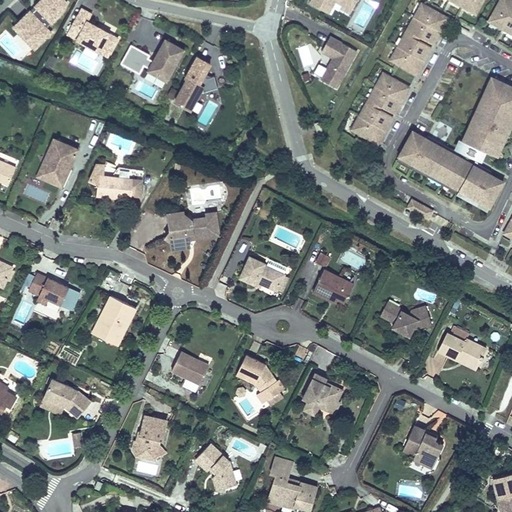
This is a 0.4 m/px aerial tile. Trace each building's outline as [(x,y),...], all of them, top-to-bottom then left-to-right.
[(67,3),(63,0),(41,0),(35,6),(37,8),(32,13),(30,11),(19,22),(33,36),(28,41),(35,48),(51,33),(47,28),(61,13),(67,3)] [(311,0),(310,3),(327,12),(333,0),(334,0),(352,10),(357,0),(311,0)] [(447,0),(476,15),(484,0),(447,0)] [(511,0),(499,0),(487,22),(511,35),(511,0)] [(407,30),(420,37),(433,44),(448,18),(422,3),(407,30)] [(350,13),(352,10),(343,5),(341,8),(350,13)] [(102,47),(110,52),(117,38),(88,22),(92,14),(82,9),(68,34),(99,51),(102,47)] [(334,9),(330,16),(345,25),(349,18),(334,9)] [(19,22),(14,27),(28,41),(33,36),(19,22)] [(419,40),(420,37),(407,30),(405,33),(419,40)] [(419,40),(405,33),(390,59),(416,74),(431,47),(419,40)] [(342,42),(330,35),(321,52),(332,58),(326,68),(321,77),(320,79),(337,89),(358,52),(341,43),(342,42)] [(144,65),(149,68),(148,70),(167,80),(184,50),(165,40),(153,61),(148,58),(150,55),(131,45),(121,63),(139,74),(144,65)] [(108,56),(110,52),(102,47),(99,51),(108,56)] [(58,58),(50,54),(45,63),(53,67),(58,58)] [(210,64),(197,57),(186,77),(188,79),(175,101),(190,109),(199,94),(218,88),(214,76),(212,77),(208,78),(204,76),(205,73),(209,67),(210,64)] [(321,77),(326,68),(318,64),(314,73),(321,77)] [(310,80),(308,73),(302,74),(304,81),(310,80)] [(369,99),(382,107),(394,114),(409,87),(383,73),(369,99)] [(472,128),(469,126),(462,140),(497,156),(503,142),(500,140),(503,133),(507,134),(511,122),(511,120),(510,119),(511,114),(511,86),(495,79),(491,86),(488,85),(482,98),(485,100),(482,107),(478,106),(472,119),(475,121),(472,128)] [(173,99),(178,90),(172,87),(167,96),(173,99)] [(369,99),(367,102),(380,110),(382,107),(369,99)] [(380,110),(367,102),(352,129),(378,143),(393,117),(380,110)] [(320,122),(315,124),(318,133),(323,131),(320,122)] [(444,181),(459,189),(489,206),(503,181),(413,131),(399,155),(414,164),(429,172),(444,181)] [(69,168),(71,167),(79,149),(67,145),(66,145),(58,142),(53,143),(50,150),(49,149),(47,156),(48,159),(44,160),(37,176),(62,187),(67,175),(66,172),(65,172),(67,167),(69,168)] [(412,169),(414,164),(399,155),(396,160),(412,169)] [(0,180),(8,184),(16,167),(0,160),(0,180)] [(109,194),(109,197),(131,199),(132,195),(140,196),(143,170),(118,167),(111,177),(103,176),(105,165),(96,164),(89,181),(98,185),(97,192),(109,194)] [(427,177),(429,172),(414,164),(412,169),(427,177)] [(441,185),(444,181),(429,172),(427,177),(441,185)] [(444,181),(441,185),(457,193),(459,189),(444,181)] [(407,207),(429,219),(434,211),(412,199),(407,207)] [(167,221),(169,221),(177,219),(183,213),(183,211),(166,213),(167,221)] [(177,219),(169,221),(170,224),(171,231),(165,237),(172,242),(189,240),(188,234),(191,233),(195,236),(198,236),(198,238),(219,235),(216,212),(206,213),(206,217),(191,219),(183,213),(177,219)] [(190,247),(189,240),(172,242),(173,250),(190,247)] [(314,263),(326,268),(331,258),(320,252),(314,263)] [(278,289),(284,276),(285,273),(284,273),(287,266),(270,258),(266,265),(264,265),(265,263),(249,256),(240,278),(255,285),(257,281),(262,284),(277,290),(278,289)] [(0,279),(5,282),(7,279),(11,270),(13,267),(0,260),(0,279)] [(331,295),(338,298),(345,302),(354,283),(325,268),(313,292),(329,300),(331,295)] [(57,283),(58,281),(37,271),(35,275),(30,286),(28,290),(39,295),(48,299),(60,305),(69,287),(69,286),(61,282),(60,284),(57,283)] [(30,286),(35,275),(28,272),(23,283),(30,286)] [(288,278),(284,276),(278,289),(282,291),(288,278)] [(81,292),(69,287),(60,305),(73,310),(81,292)] [(45,305),(48,299),(39,295),(36,301),(45,305)] [(96,326),(121,338),(125,330),(123,329),(125,324),(127,325),(136,308),(111,295),(96,326)] [(403,327),(412,332),(413,329),(431,323),(426,306),(412,310),(410,315),(402,310),(403,309),(388,301),(380,315),(395,322),(393,327),(401,331),(403,327)] [(454,325),(450,334),(465,341),(466,338),(469,333),(454,325)] [(117,345),(121,338),(96,326),(92,333),(117,345)] [(409,336),(412,332),(403,327),(401,331),(409,336)] [(465,341),(450,334),(447,332),(438,350),(461,361),(462,359),(465,358),(478,365),(481,359),(483,360),(484,356),(483,356),(486,348),(466,338),(465,341)] [(190,357),(190,355),(181,351),(172,370),(199,384),(209,365),(194,357),(193,359),(190,357)] [(427,369),(437,375),(447,358),(437,352),(427,369)] [(274,383),(277,380),(270,369),(264,367),(266,363),(246,354),(236,374),(255,383),(261,392),(267,400),(280,391),(274,383)] [(476,369),(478,365),(465,358),(462,359),(461,361),(476,369)] [(334,400),(337,401),(343,390),(331,384),(330,387),(323,383),(325,381),(326,378),(315,373),(303,398),(308,400),(304,409),(314,414),(318,407),(321,407),(329,410),(334,400)] [(43,397),(64,407),(78,418),(92,401),(78,390),(77,391),(72,389),(73,387),(52,378),(43,397)] [(279,379),(277,380),(274,383),(280,391),(285,387),(279,379)] [(0,411),(1,412),(6,404),(10,407),(16,397),(6,391),(8,387),(0,382),(0,411)] [(263,403),(267,400),(261,392),(257,394),(263,403)] [(61,415),(64,407),(43,397),(40,406),(61,415)] [(341,403),(337,401),(334,400),(329,410),(335,414),(341,403)] [(141,442),(135,441),(133,449),(136,455),(155,459),(156,456),(158,444),(159,440),(162,441),(167,421),(145,415),(140,436),(142,436),(141,442)] [(434,457),(438,455),(443,444),(435,440),(437,437),(426,432),(427,431),(414,425),(403,450),(415,455),(413,459),(425,464),(427,459),(432,461),(434,457)] [(75,447),(82,446),(80,432),(72,433),(75,447)] [(218,471),(214,475),(213,476),(215,485),(223,483),(224,487),(236,485),(230,461),(213,442),(197,457),(209,470),(213,466),(218,471)] [(165,452),(158,444),(156,456),(165,452)] [(433,468),(438,455),(434,457),(432,461),(427,459),(425,464),(433,468)] [(275,456),(273,464),(290,468),(292,461),(275,456)] [(290,468),(273,464),(270,473),(276,475),(272,487),(275,488),(273,496),(282,499),(281,504),(295,508),(295,505),(310,510),(317,486),(301,482),(300,485),(286,481),(287,478),(290,468)] [(209,470),(214,475),(218,471),(213,466),(209,470)] [(511,511),(511,473),(492,479),(500,511),(511,511)] [(104,482),(97,479),(93,486),(99,490),(104,482)]
